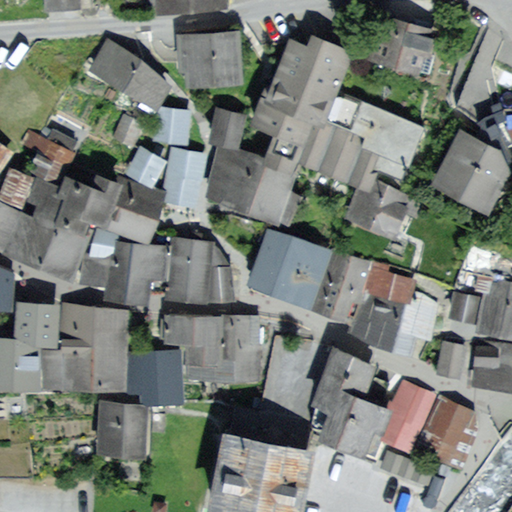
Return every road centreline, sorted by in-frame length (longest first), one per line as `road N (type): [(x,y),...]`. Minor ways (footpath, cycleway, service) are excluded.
road 1 (residential): [(511,402),(250,307),(72,295),(0,257)]
road 2 (residential): [(0,32),(140,26),(316,0)]
